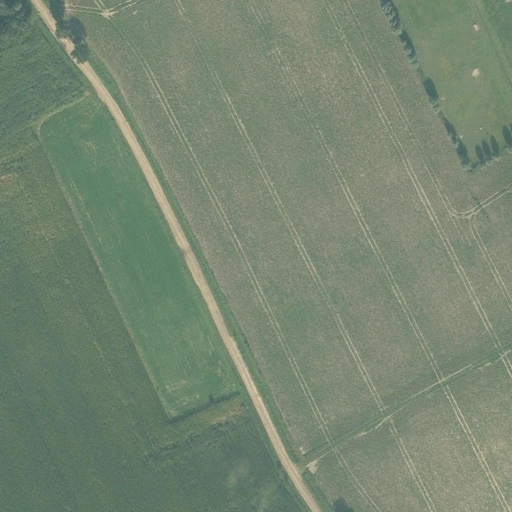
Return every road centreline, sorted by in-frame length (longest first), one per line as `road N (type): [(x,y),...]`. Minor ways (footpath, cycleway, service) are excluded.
road 1 (track): [(34,0),(130,139),(291,471)]
road 2 (track): [(511,348),(291,471)]
